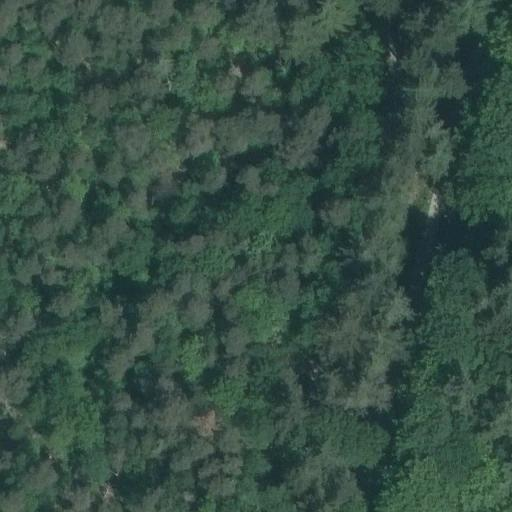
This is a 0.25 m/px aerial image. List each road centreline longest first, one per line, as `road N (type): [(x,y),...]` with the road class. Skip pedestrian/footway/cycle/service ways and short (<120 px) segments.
road 1 (unknown): [(440,0),(368,208),(285,511)]
road 2 (tertiary): [(385,511),(511,19)]
